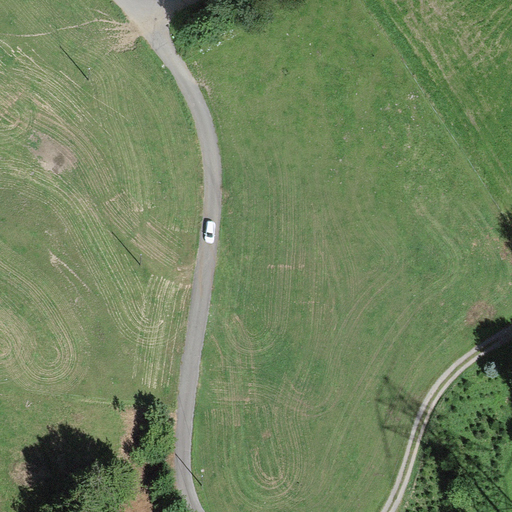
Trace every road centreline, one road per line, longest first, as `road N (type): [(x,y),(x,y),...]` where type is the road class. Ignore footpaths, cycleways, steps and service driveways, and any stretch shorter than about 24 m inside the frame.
road 1 (track): [(200,511),(185,475),(177,415),(210,207),(209,148),(193,92),(144,21),(177,0)]
road 2 (track): [(380,511),(426,395),(460,359),(511,334)]
